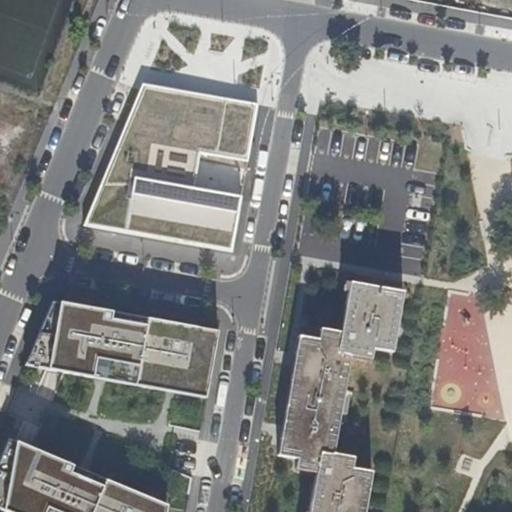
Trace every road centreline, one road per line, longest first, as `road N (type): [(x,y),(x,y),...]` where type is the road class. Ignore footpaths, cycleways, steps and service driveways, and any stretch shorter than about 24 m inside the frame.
road 1 (residential): [(300,14),(253,301)]
road 2 (residential): [(144,0),(34,254)]
road 3 (residential): [(253,301),(34,254)]
road 4 (residential): [(300,14),(511,55)]
road 5 (residential): [(216,511),(253,301)]
